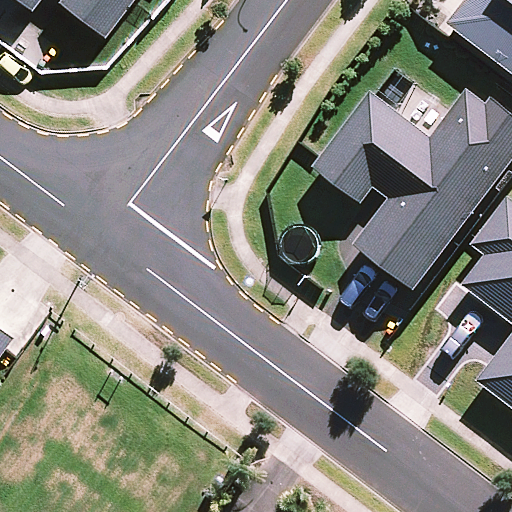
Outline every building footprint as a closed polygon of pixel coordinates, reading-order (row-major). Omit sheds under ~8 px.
[(17,0),(31,10),(38,0),(57,0),(56,2),(104,38),(132,0),(17,0)] [(511,0),(471,0),(450,28),(511,76),(511,0)] [(488,106),(468,91),(431,140),(371,95),(313,170),(362,207),(375,189),(391,201),(354,248),(415,294),(511,167),(511,115),(493,100),(488,106)] [(511,202),(508,200),(473,247),(486,257),(462,289),(511,326),(511,340),(479,384),(511,408),(511,202)] [(0,347),(10,334),(0,325),(0,347)]
